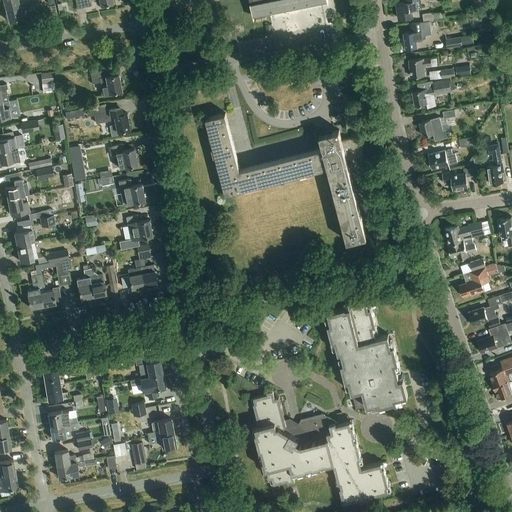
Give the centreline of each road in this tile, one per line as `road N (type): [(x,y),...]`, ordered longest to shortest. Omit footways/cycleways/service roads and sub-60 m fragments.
road 1 (unclassified): [(511,492),(419,211)]
road 2 (residential): [(190,321),(153,74)]
road 3 (residential): [(379,36),(153,74)]
road 4 (unclassified): [(419,211),(379,36)]
road 5 (residential): [(43,503),(219,468)]
road 6 (residential): [(18,354),(190,321)]
road 7 (residential): [(43,503),(18,354)]
road 8 (residential): [(219,468),(190,321)]
road 9 (residential): [(0,49),(143,24)]
